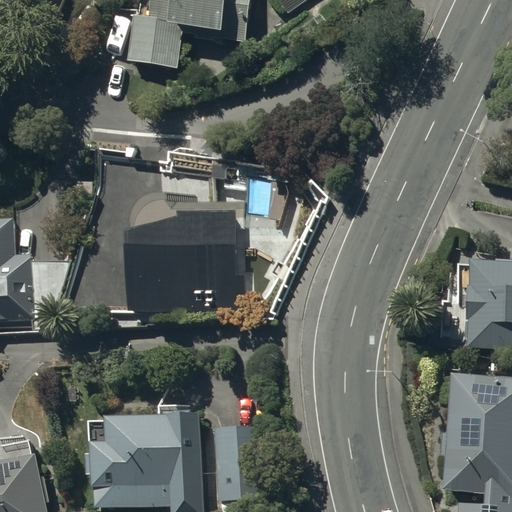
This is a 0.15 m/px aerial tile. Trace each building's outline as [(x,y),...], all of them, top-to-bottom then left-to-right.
[(47,0),(66,10),(70,0),(47,0)] [(140,15),(132,60),(181,68),(187,33),(198,35),(197,38),(218,41),(219,38),(248,43),(253,16),(256,17),(258,3),(255,2),(255,0),(157,0),(155,18),(140,15)] [(281,0),(290,12),(307,0),(281,0)] [(133,230),(133,311),(239,311),(239,272),(242,272),(242,237),(246,237),(246,224),(241,225),(241,211),(183,211),(183,215),(133,230)] [(0,320),(39,320),(39,318),(54,317),(73,263),(73,261),(34,262),(34,257),(15,257),(14,222),(0,222),(0,320)] [(511,262),(474,260),(473,285),(471,285),(469,319),(471,319),(471,323),(467,323),(466,338),(470,338),(469,347),(511,349),(511,262)] [(511,511),(511,377),(455,373),(450,432),(445,431),(444,456),(449,456),(446,490),(488,493),(487,505),(462,504),(461,511),(511,511)] [(112,420),(94,421),(94,424),(91,424),(91,427),(87,427),(88,447),(89,447),(89,455),(93,455),(94,475),(99,475),(102,508),(175,507),(175,511),(207,511),(204,413),(196,413),(195,409),(191,409),(191,405),(161,406),(161,416),(112,416),(112,420)] [(269,427),(219,429),(221,501),(271,499),(269,427)] [(24,435),(0,438),(0,511),(54,511),(49,477),(46,477),(43,454),(37,455),(34,439),(25,440),(24,435)]
